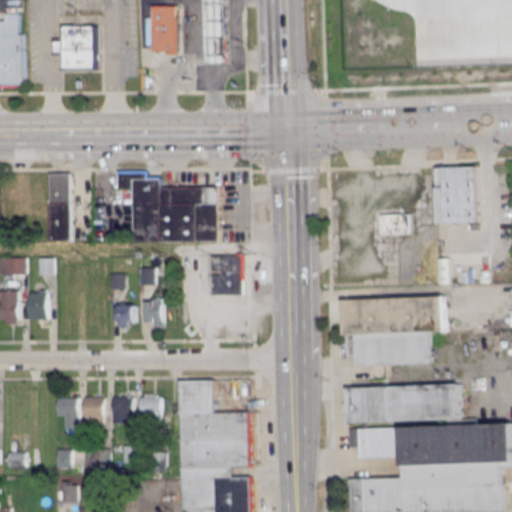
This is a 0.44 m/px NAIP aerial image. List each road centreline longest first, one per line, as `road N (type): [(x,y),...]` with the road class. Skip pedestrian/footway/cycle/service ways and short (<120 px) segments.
road 1 (residential): [(0,360),(292,358)]
road 2 (secondary): [(292,358),(285,135)]
road 3 (secondary): [(62,136),(285,135)]
road 4 (secondary): [(285,135),(475,126)]
road 5 (secondary): [(296,511),(292,358)]
road 6 (secondary): [(285,135),(282,0)]
